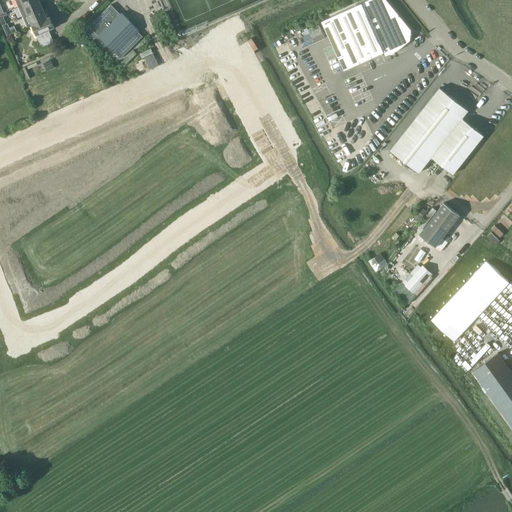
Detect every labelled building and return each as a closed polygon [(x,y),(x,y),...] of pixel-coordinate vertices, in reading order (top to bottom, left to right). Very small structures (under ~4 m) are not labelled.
[(23,16),(43,8),(39,0),(33,0),(19,7),(23,16)] [(368,0),(322,21),(344,71),(384,53),(386,56),(399,50),(411,40),(412,30),(387,0),(368,0)] [(112,5),(90,27),(121,59),(143,38),(138,32),(139,31),(123,14),(121,15),(112,5)] [(32,24),(47,17),(43,8),(23,16),(28,26),(32,24)] [(50,16),(47,17),(32,24),(41,46),(54,40),(49,29),(55,26),(50,16)] [(7,23),(3,25),(7,35),(11,33),(7,23)] [(51,60),(43,63),(46,72),(54,68),(51,60)] [(483,135),(462,118),(469,110),(439,86),(389,149),(419,173),(431,158),(452,175),(483,135)] [(461,215),(444,203),(420,235),(436,247),(461,215)] [(388,263),(383,255),(371,263),(375,270),(388,263)] [(511,366),(500,351),(474,371),(511,423),(511,366)]
